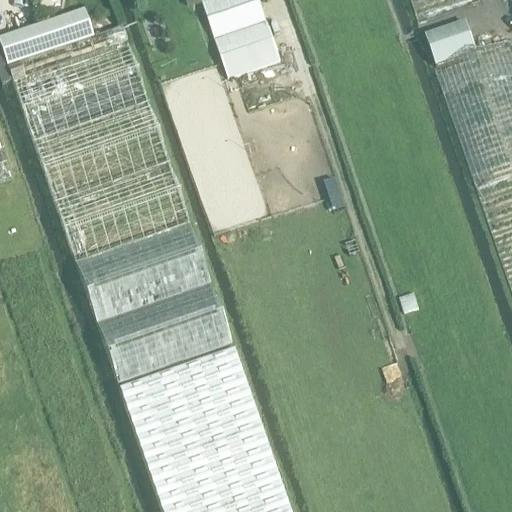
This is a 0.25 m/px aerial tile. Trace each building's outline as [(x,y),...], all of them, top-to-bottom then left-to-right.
[(258,0),(212,0),(202,4),(228,81),(281,63),(258,0)] [(408,0),(418,25),(479,3),(477,0),(408,0)] [(92,40),(83,12),(0,40),(0,84),(1,88),(11,84),(117,388),(231,349),(121,31),(92,40)] [(511,45),(477,57),(472,45),(465,24),(421,38),(435,72),(434,73),(511,297),(511,45)] [(0,152),(0,183),(9,180),(0,152)] [(159,511),(287,511),(233,354),(119,393),(159,511)]
